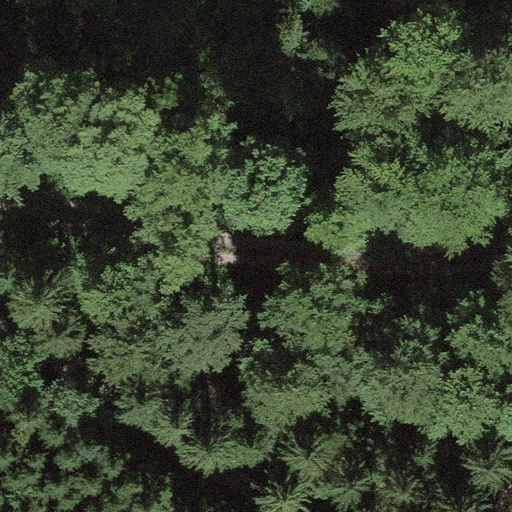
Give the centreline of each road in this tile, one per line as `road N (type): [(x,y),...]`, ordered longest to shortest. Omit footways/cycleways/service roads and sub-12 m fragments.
road 1 (track): [(0,191),(137,231),(448,258),(511,252)]
road 2 (track): [(274,511),(0,311)]
